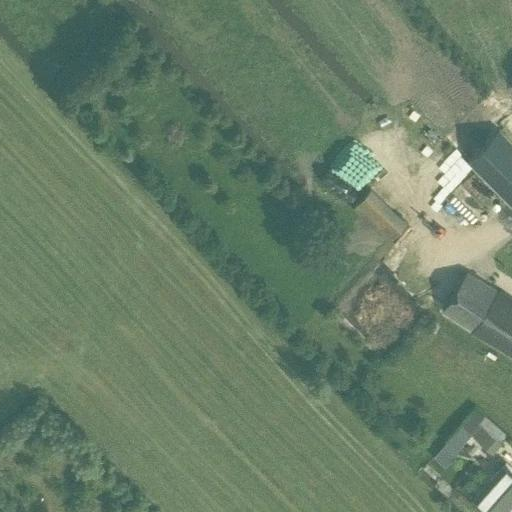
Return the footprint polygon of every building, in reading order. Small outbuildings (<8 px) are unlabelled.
[(467,159),(469,161),(511,203),(511,141),(498,127),(467,159)] [(390,240),(408,221),(371,187),(354,206),(390,240)] [(442,308),(447,312),(511,351),(511,297),(466,269),(442,308)] [(502,440),(483,423),(474,433),(493,450),(502,440)] [(491,511),(502,511),(511,501),(511,466),(506,461),(474,496),(491,511)]
